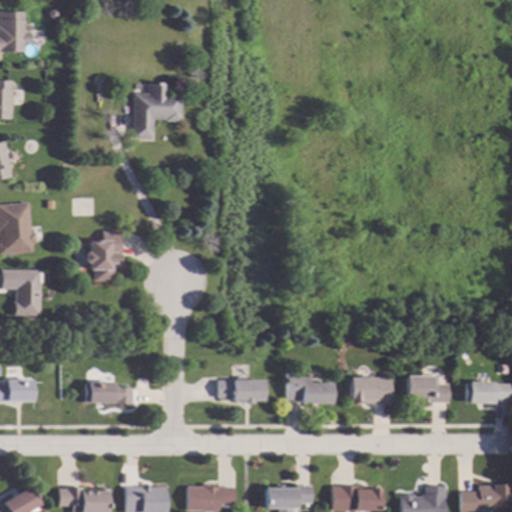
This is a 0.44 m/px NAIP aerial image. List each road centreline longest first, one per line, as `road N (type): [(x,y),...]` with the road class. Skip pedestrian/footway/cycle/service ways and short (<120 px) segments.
road 1 (residential): [(496,447),(0,448)]
road 2 (residential): [(176,447),(174,285)]
